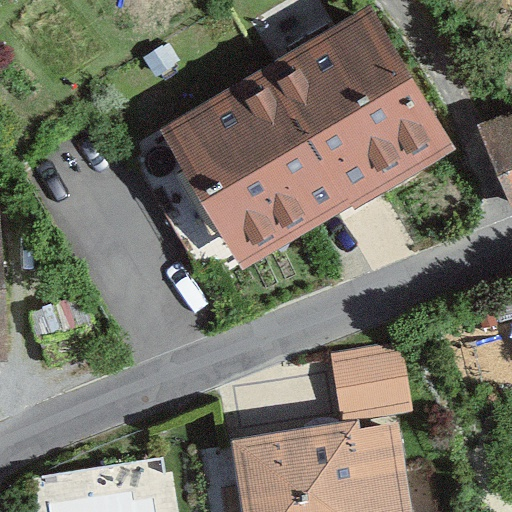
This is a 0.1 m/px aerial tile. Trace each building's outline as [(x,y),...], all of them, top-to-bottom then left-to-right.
[(367,11),(161,134),(244,271),(353,206),(356,212),(453,153),(367,11)] [(511,121),(500,126),(511,159),(511,121)] [(402,343),(332,353),(341,422),(412,412),(402,343)] [(359,424),(232,445),(243,511),(412,511),(398,425),(360,431),(359,424)] [(164,456),(40,475),(45,511),(151,511),(172,509),(164,456)]
